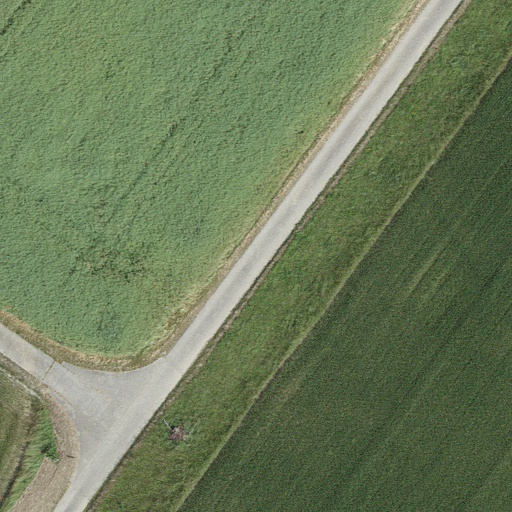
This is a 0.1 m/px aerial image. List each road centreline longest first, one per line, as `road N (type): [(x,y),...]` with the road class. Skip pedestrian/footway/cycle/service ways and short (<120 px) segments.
road 1 (track): [(432,0),(57,511)]
road 2 (track): [(115,425),(0,342)]
